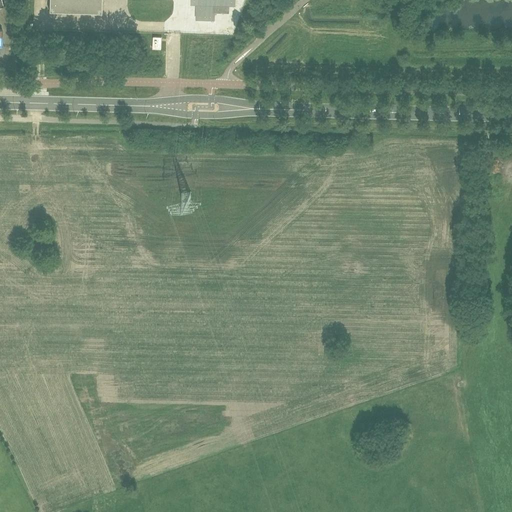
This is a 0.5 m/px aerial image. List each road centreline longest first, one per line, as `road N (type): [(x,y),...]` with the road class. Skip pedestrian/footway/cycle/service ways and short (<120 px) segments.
road 1 (secondary): [(511,115),(298,110)]
road 2 (secondary): [(298,110),(192,98),(106,105)]
road 3 (secondary): [(106,105),(214,116),(298,110)]
road 4 (residential): [(0,83),(172,83)]
